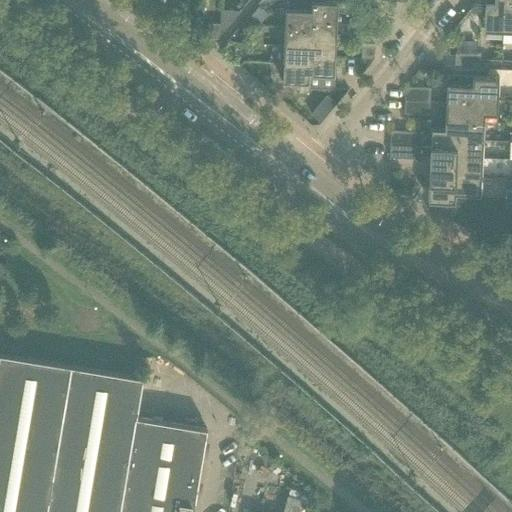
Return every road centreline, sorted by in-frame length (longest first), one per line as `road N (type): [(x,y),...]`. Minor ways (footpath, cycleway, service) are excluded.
road 1 (tertiary): [(315,186),(346,225),(391,260),(469,309),(511,325)]
road 2 (residential): [(307,180),(450,0)]
road 3 (tertiary): [(511,286),(407,243),(315,186)]
road 4 (tertiary): [(307,180),(146,61)]
